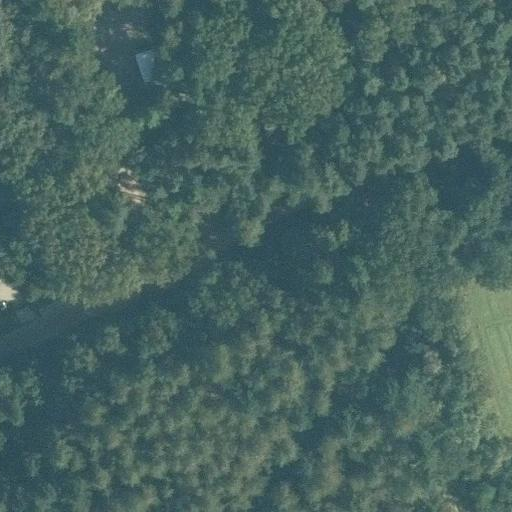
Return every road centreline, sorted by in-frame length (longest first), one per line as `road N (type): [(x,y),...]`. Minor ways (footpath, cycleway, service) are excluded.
road 1 (track): [(511,128),(0,349)]
road 2 (track): [(416,0),(206,264)]
road 3 (track): [(454,498),(377,189)]
road 4 (track): [(144,291),(101,101),(66,0)]
